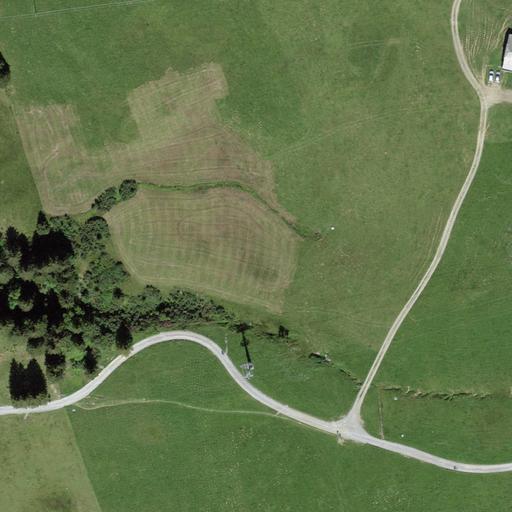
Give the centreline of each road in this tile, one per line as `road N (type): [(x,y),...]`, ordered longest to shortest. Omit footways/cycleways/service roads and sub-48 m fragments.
road 1 (track): [(458,0),(459,51),(481,95),(480,146),(433,270),(344,434)]
road 2 (track): [(344,434),(271,405),(194,339),(151,342),(73,399),(0,413)]
road 3 (track): [(511,469),(462,468),(344,434)]
